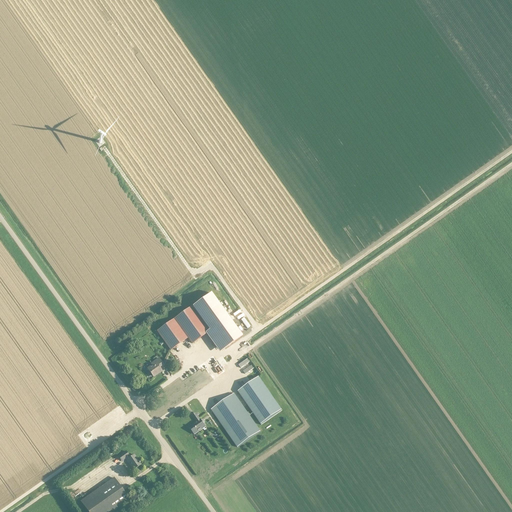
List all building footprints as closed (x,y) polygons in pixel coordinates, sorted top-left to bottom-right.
[(225,348),(242,336),(211,293),(192,306),(209,330),(214,334),(225,348)] [(208,332),(191,307),(174,319),(192,343),(208,332)] [(187,338),(173,320),(157,331),(170,350),(187,338)] [(147,369),(150,374),(152,373),(154,377),(162,371),(159,368),(163,365),(158,358),(151,364),(152,366),(147,369)] [(258,377),(238,391),(261,424),(281,410),(258,377)] [(259,431),(257,428),(234,394),(212,410),(237,447),(259,431)] [(205,427),(196,413),(192,416),(196,422),(189,427),(192,431),(193,431),(195,434),(205,427)] [(141,465),(140,463),(139,462),(138,461),(137,459),(136,459),(134,455),(129,458),(128,457),(129,456),(126,451),(118,457),(121,461),(126,458),(127,460),(126,460),(129,464),(131,466),(130,466),(131,466),(133,470),(141,465)] [(112,511),(129,500),(114,478),(81,501),(88,511),(112,511)]
